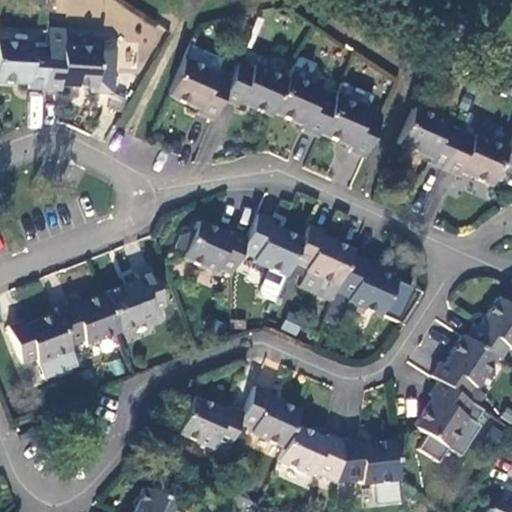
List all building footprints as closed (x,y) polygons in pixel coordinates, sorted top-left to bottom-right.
[(63,28),(47,28),(45,49),(43,87),(60,88),(60,83),(92,85),(91,91),(112,92),(115,46),(110,41),(94,40),(94,45),(62,44),(63,28)] [(26,86),(43,87),(45,49),(30,48),(30,43),(0,41),(0,79),(27,81),(26,86)] [(220,59),(187,45),(182,58),(216,72),(220,59)] [(182,58),(167,93),(198,108),(197,112),(212,118),(221,97),(228,82),(213,78),(216,72),(182,58)] [(238,99),(269,113),(271,110),(278,94),(285,79),(252,64),(250,69),(236,63),(228,82),(221,97),(236,104),(238,99)] [(301,128),(317,135),(319,131),(332,101),(318,94),(320,89),(287,75),(285,79),(278,94),(271,110),(302,123),(301,128)] [(370,95),(340,82),(334,96),(364,108),(370,95)] [(348,149),(363,156),(381,115),(364,108),(334,96),(332,101),(319,131),(350,145),(348,149)] [(442,168),(446,158),(457,132),(443,125),(445,122),(412,107),(397,142),(429,157),(427,161),(442,168)] [(457,132),(446,158),(442,168),(455,174),(458,168),(490,184),(501,162),(505,150),(471,134),(469,138),(457,132)] [(511,135),(505,150),(501,162),(511,167),(511,135)] [(291,261),(300,238),(268,224),(269,220),(255,213),(244,237),(239,249),(253,255),(252,259),(284,274),(291,261)] [(239,249),(244,237),(229,231),(227,235),(197,219),(192,229),(183,248),(180,255),(212,270),(215,266),(229,272),(239,249)] [(336,284),(350,253),(352,249),(319,234),(321,230),(307,224),(300,238),(291,261),(304,266),(302,269),(336,284)] [(172,243),(183,248),(192,229),(190,228),(178,232),(172,243)] [(336,284),(334,289),(347,294),(345,298),(379,314),(394,278),(362,265),(365,259),(350,253),(336,284)] [(138,280),(103,294),(117,329),(151,315),(149,309),(163,304),(149,269),(136,274),(138,280)] [(117,329),(103,294),(71,306),(68,301),(53,307),(54,311),(67,344),(80,339),(82,342),(117,329)] [(511,346),(511,305),(496,295),(477,326),(472,323),(464,336),(495,355),(499,358),(506,346),(510,349),(511,346)] [(67,344),(54,311),(22,325),(21,320),(6,327),(19,362),(33,357),(35,361),(69,349),(67,344)] [(462,396),(470,383),(474,386),(495,355),(464,336),(460,333),(442,362),(439,360),(428,375),(436,379),(462,396)] [(481,408),(462,396),(436,379),(427,393),(431,396),(412,425),(425,433),(416,448),(437,461),(446,447),(459,455),(479,424),(474,421),(481,408)] [(282,448),(293,423),(299,410),(266,395),(268,391),(254,384),(241,411),(237,421),(251,427),(249,432),(282,448)] [(237,421),(241,411),(227,404),(224,411),(193,396),(177,431),(223,451),(237,421)] [(335,479),(342,439),(340,439),(326,433),(324,437),(293,423),(282,448),(277,459),(309,473),(311,468),(333,479),(335,479)] [(356,438),(342,439),(335,479),(360,475),(362,482),(398,478),(393,438),(356,442),(356,438)] [(175,511),(179,504),(142,488),(130,511),(175,511)]
